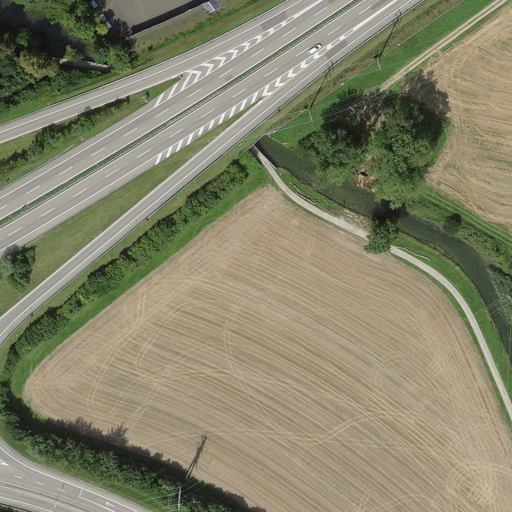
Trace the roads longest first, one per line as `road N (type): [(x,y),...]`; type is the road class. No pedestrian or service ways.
road 1 (motorway): [(3,326),(392,0)]
road 2 (motorway): [(0,241),(381,0)]
road 3 (motorway): [(338,0),(0,210)]
road 4 (track): [(511,413),(474,323),(442,279),(309,207),(250,147)]
road 5 (motorway): [(317,0),(189,64),(0,137)]
road 6 (track): [(502,0),(380,90)]
